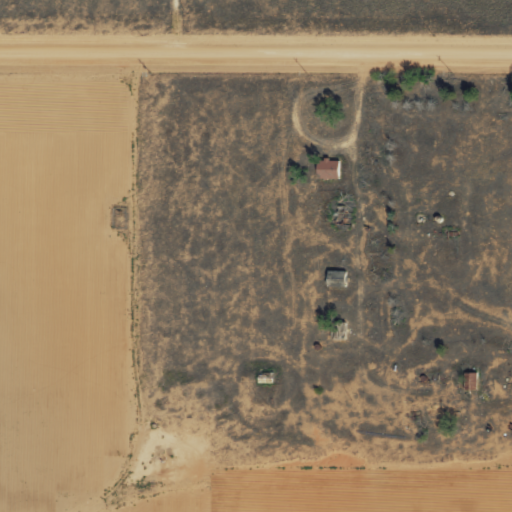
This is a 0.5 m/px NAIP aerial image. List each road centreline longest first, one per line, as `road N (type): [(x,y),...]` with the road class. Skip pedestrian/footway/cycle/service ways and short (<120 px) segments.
road 1 (residential): [(511,38),(0,36)]
road 2 (residential): [(511,315),(488,339),(382,319),(367,304),(367,38)]
